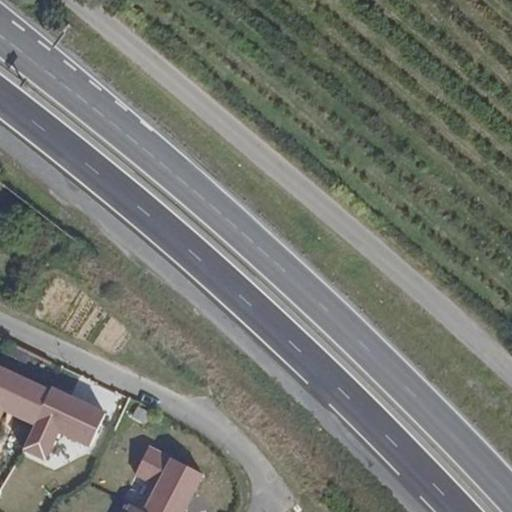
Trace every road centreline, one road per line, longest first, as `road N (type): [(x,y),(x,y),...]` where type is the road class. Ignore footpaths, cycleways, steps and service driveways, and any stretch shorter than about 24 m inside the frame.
road 1 (trunk): [(511,497),(323,306),(93,102),(0,34)]
road 2 (trunk): [(0,96),(269,322),(460,511)]
road 3 (unclassified): [(75,0),(511,370)]
road 4 (residential): [(0,319),(224,427),(262,470),(266,511)]
